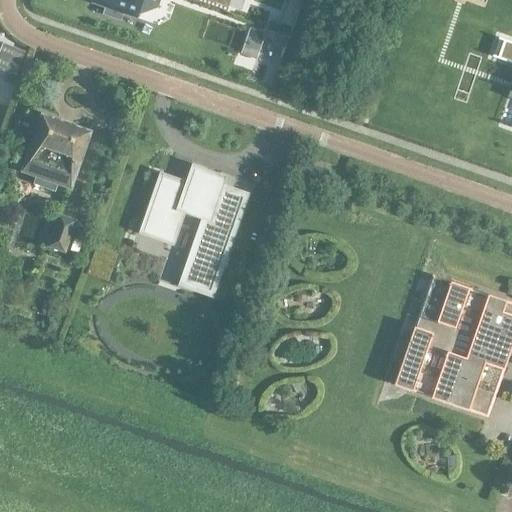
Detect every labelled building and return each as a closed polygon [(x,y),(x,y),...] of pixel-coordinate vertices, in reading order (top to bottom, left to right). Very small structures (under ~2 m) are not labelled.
[(93,0),(92,2),(106,7),(103,15),(121,21),(124,13),(137,18),(143,0),(93,0)] [(270,20),(267,30),(290,38),(293,29),(270,20)] [(511,42),(500,38),(499,39),(504,41),(499,57),(494,55),(493,57),(511,63),(511,42)] [(38,175),(37,178),(35,184),(55,191),(59,182),(69,185),(69,186),(71,187),(72,185),(71,184),(89,134),(89,135),(90,133),(88,132),(74,127),(72,126),(71,128),(61,125),(62,123),(60,122),(46,118),(46,117),(44,116),(43,119),(26,169),(25,171),(27,171),(38,175)] [(306,164),(300,181),(323,188),(328,171),(306,164)] [(163,177),(144,231),(172,241),(184,208),(207,216),(184,283),(211,293),(245,196),(219,187),(222,179),(195,170),(190,187),(163,177)] [(65,251),(76,221),(60,216),(50,246),(65,251)] [(97,254),(91,273),(100,276),(106,257),(97,254)] [(410,339),(411,339),(402,364),(395,382),(396,382),(395,385),(412,391),(453,405),(452,405),(468,411),(468,410),(488,417),(489,415),(489,416),(496,397),(495,396),(496,393),(497,393),(503,375),(504,371),(505,372),(511,353),(510,353),(511,348),(511,302),(506,301),(506,300),(491,295),(433,275),(432,278),(425,296),(426,296),(425,299),(424,299),(418,317),(418,318),(417,321),(410,339)]
